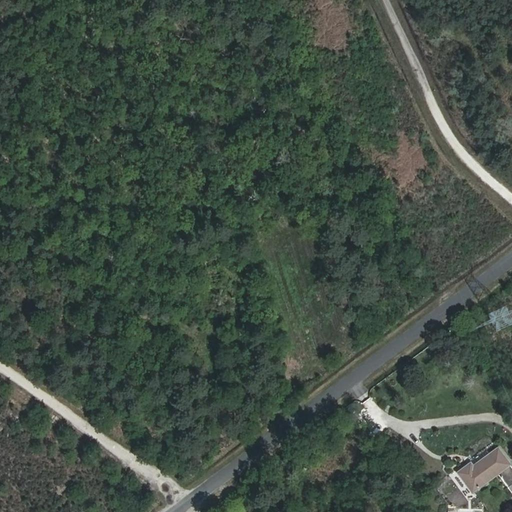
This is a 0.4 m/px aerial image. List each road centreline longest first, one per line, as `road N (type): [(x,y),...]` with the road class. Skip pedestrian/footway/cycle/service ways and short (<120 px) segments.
road 1 (tertiary): [(154,511),(511,252)]
road 2 (track): [(511,191),(455,144),(387,0)]
road 3 (track): [(180,492),(0,361)]
